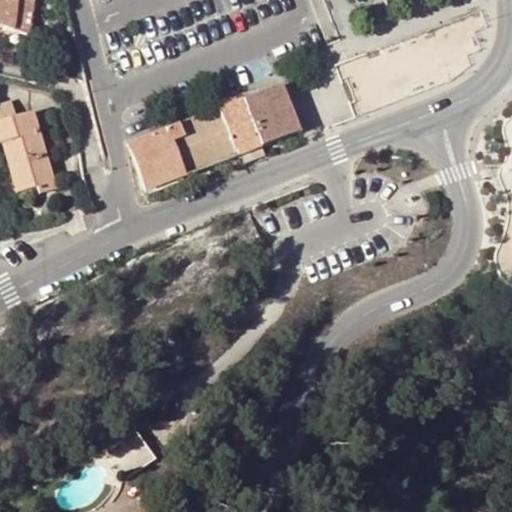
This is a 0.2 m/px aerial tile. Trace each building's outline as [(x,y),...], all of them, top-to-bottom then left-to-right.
[(37,1),(32,0),(31,0),(26,34),(0,27),(0,36),(32,46),(37,1)] [(0,0),(0,27),(26,34),(31,0),(0,0)] [(58,41),(63,74),(83,82),(74,41),(58,41)] [(278,86),(239,101),(257,148),(296,133),(278,86)] [(0,120),(19,115),(15,99),(0,102),(0,120)] [(239,101),(126,146),(144,193),(234,157),(236,162),(238,166),(261,157),(259,153),(257,148),(239,101)] [(0,121),(0,150),(12,194),(34,188),(36,195),(52,190),(30,112),(0,121)] [(0,150),(0,165),(8,196),(10,198),(11,199),(13,201),(15,202),(12,194),(0,150)] [(119,430),(101,440),(122,473),(153,454),(133,423),(119,430)]
